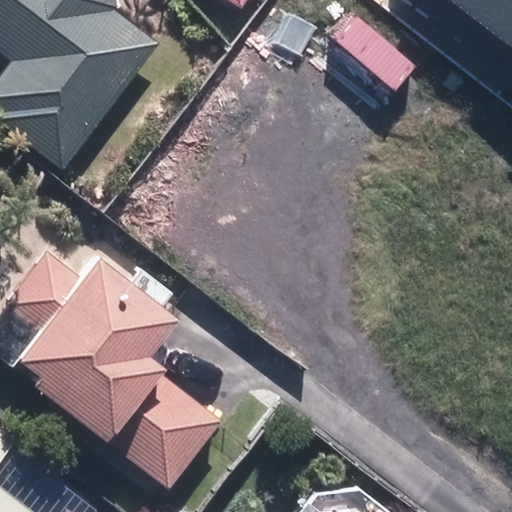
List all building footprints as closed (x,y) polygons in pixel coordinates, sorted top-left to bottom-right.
[(0,0),(0,128),(49,168),(81,128),(85,130),(160,36),(114,0),(0,0)] [(96,244),(3,359),(166,491),(226,417),(160,364),(169,352),(146,334),(162,314),(160,312),(178,289),(137,256),(127,269),(96,244)] [(488,511),(300,365),(272,400),(416,511),(488,511)] [(0,511),(51,511),(0,476),(25,441),(0,423),(0,511)] [(377,511),(320,470),(288,511),(377,511)]
